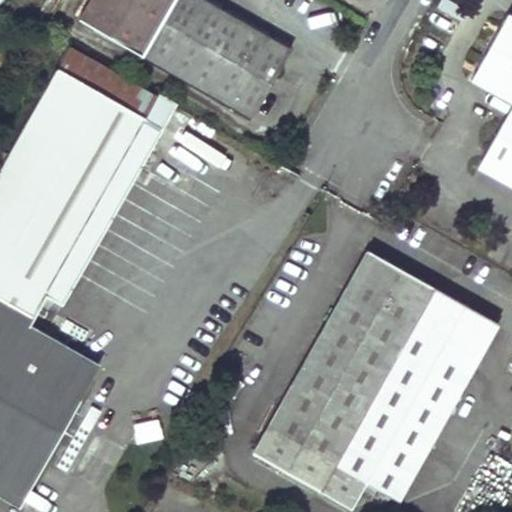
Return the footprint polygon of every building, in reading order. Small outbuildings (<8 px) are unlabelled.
[(291,49),(205,0),(86,0),(78,15),(252,117),(291,49)] [(511,16),(510,15),(473,80),(511,101),(511,112),(480,167),(511,185),(511,16)] [(157,95),(70,43),(58,64),(145,116),(157,95)] [(145,116),(58,64),(0,165),(0,295),(30,313),(43,291),(60,300),(149,148),(132,138),(145,116)] [(162,126),(145,116),(132,138),(149,148),(162,126)] [(500,325),(368,249),(269,424),(399,501),(500,325)] [(30,313),(0,295),(0,480),(21,493),(76,397),(78,397),(96,363),(25,322),(30,313)] [(21,493),(0,480),(0,495),(14,504),(21,493)]
